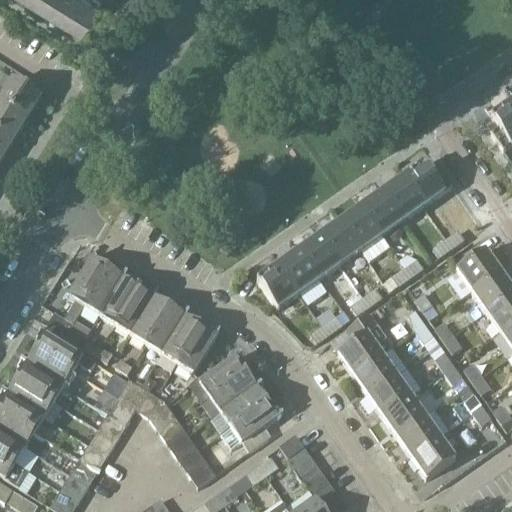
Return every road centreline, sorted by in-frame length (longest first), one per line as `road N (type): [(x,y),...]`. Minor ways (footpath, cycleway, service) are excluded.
road 1 (residential): [(395,511),(267,339),(66,212)]
road 2 (residential): [(511,231),(438,122),(448,98),(511,54)]
road 3 (unclassified): [(120,124),(199,0)]
road 4 (residential): [(120,124),(0,51)]
road 5 (unclassified): [(0,317),(66,212)]
